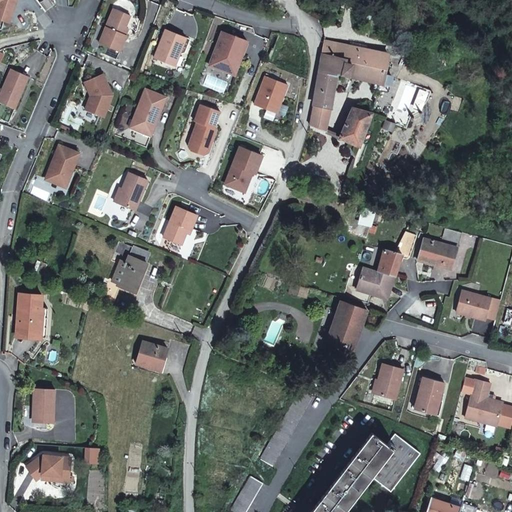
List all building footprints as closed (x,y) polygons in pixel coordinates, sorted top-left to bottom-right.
[(0,0),(0,20),(7,22),(14,0),(0,0)] [(129,15),(112,9),(97,43),(118,52),(125,35),(121,34),(129,15)] [(185,37),(164,29),(153,58),(170,65),(175,53),(178,54),(185,37)] [(246,41),(220,31),(211,56),(217,68),(224,71),(236,65),(234,60),(237,55),(240,56),(246,41)] [(389,55),(324,41),(316,85),(313,106),(329,110),(338,71),(375,81),(372,90),(380,92),(383,85),(389,55)] [(217,68),(211,56),(208,65),(217,68)] [(236,65),(224,71),(233,74),(236,65)] [(26,76),(8,69),(0,88),(0,103),(12,109),(26,76)] [(101,74),(83,82),(89,95),(83,109),(102,116),(111,94),(101,74)] [(262,75),(252,104),(275,112),(285,83),(262,75)] [(423,110),(431,92),(408,81),(404,89),(418,95),(413,106),(423,110)] [(164,97),(144,89),(129,127),(149,135),(164,97)] [(219,111),(199,104),(193,121),(195,122),(187,145),(190,151),(202,155),(207,152),(210,145),(208,142),(209,139),(211,140),(215,128),(213,128),(219,111)] [(340,137),(360,146),(366,130),(372,113),(353,105),(340,137)] [(313,106),(310,125),(324,131),(329,110),(313,106)] [(0,107),(0,118),(12,124),(16,114),(0,107)] [(408,127),(412,117),(394,111),(391,120),(408,127)] [(384,128),(395,132),(398,123),(387,119),(384,128)] [(391,155),(404,160),(407,150),(400,148),(402,143),(388,138),(378,165),(386,168),(391,155)] [(78,153),(58,145),(50,164),(53,164),(51,168),(48,169),(44,180),(64,188),(78,153)] [(239,147),(225,186),(243,192),(246,190),(252,173),(255,174),(262,155),(239,147)] [(147,180),(128,172),(116,203),(135,210),(147,180)] [(329,186),(300,179),(297,190),(327,197),(329,186)] [(175,206),(162,237),(180,245),(185,233),(187,228),(190,229),(196,215),(175,206)] [(385,216),(375,214),(373,221),(383,223),(385,216)] [(452,269),(461,236),(444,231),(441,244),(423,239),(418,260),(452,269)] [(386,250),(380,273),(395,277),(401,255),(409,258),(416,236),(405,232),(397,254),(386,250)] [(119,241),(111,260),(118,263),(125,244),(119,241)] [(125,244),(149,254),(150,252),(126,242),(125,244)] [(102,302),(112,306),(120,286),(136,292),(147,263),(145,262),(149,254),(125,244),(118,263),(106,292),(102,302)] [(199,280),(204,266),(198,264),(193,278),(199,280)] [(205,284),(212,286),(216,271),(209,269),(205,284)] [(358,292),(367,295),(368,292),(374,271),(365,269),(358,292)] [(374,271),(368,292),(388,298),(395,277),(380,273),(374,271)] [(309,288),(292,283),(288,293),(304,299),(309,288)] [(95,299),(102,302),(106,292),(101,290),(95,299)] [(113,306),(129,312),(136,297),(120,290),(113,306)] [(463,291),(457,313),(467,315),(467,313),(471,314),(471,316),(486,320),(486,317),(496,320),(501,300),(491,298),(463,291)] [(34,295),(12,293),(9,329),(31,331),(31,337),(38,337),(40,308),(34,308),(34,295)] [(326,341),(353,350),(367,310),(340,301),(326,341)] [(158,343),(132,337),(126,360),(152,367),(158,343)] [(405,369),(385,363),(376,393),(397,399),(405,369)] [(445,382),(424,376),(416,409),(434,414),(438,400),(441,400),(445,382)] [(466,417),(497,425),(504,402),(486,397),(487,395),(489,394),(492,383),(476,379),(466,417)] [(301,389),(261,459),(273,467),(313,396),(301,389)] [(47,391),(26,392),(26,409),(29,409),(29,425),(48,425),(47,391)] [(441,400),(438,400),(434,414),(440,415),(444,401),(441,400)] [(422,453),(420,451),(396,433),(388,444),(373,433),(311,511),(345,511),(372,476),(392,491),(422,453)] [(66,478),(67,459),(39,458),(23,470),(33,483),(35,481),(38,476),(66,478)] [(232,510),(236,511),(246,511),(264,481),(252,474),(232,510)] [(469,483),(464,496),(471,498),(475,485),(469,483)] [(458,511),(459,509),(429,500),(425,511),(458,511)]
